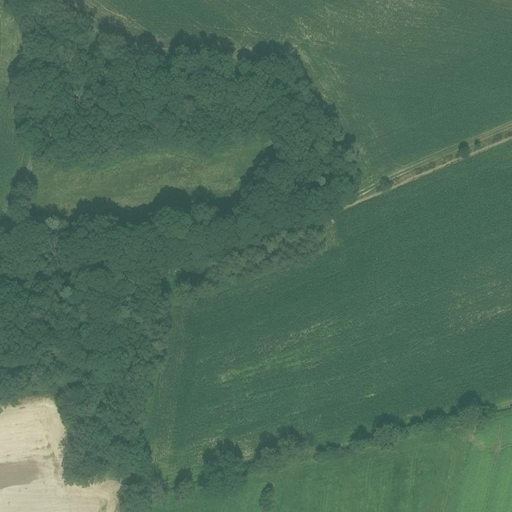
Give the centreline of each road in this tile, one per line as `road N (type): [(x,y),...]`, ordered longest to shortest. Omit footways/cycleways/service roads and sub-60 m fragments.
road 1 (track): [(511,137),(158,279),(0,288)]
road 2 (residential): [(0,285),(20,176),(55,94),(57,48),(36,0)]
